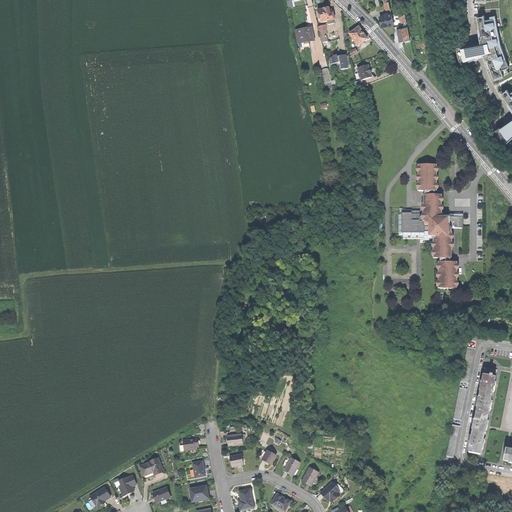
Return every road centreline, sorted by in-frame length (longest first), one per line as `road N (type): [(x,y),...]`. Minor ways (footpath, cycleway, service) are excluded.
road 1 (track): [(0,337),(24,330),(28,276),(241,260),(211,430)]
road 2 (residential): [(345,0),(511,186)]
road 3 (residential): [(511,348),(480,349),(457,455),(464,464),(511,473)]
